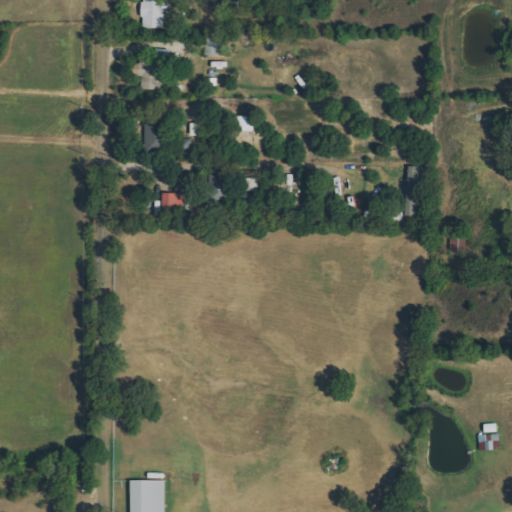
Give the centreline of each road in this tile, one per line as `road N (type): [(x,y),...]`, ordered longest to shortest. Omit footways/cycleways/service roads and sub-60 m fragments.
road 1 (residential): [(101,511),(110,159)]
road 2 (residential): [(110,159),(111,0)]
